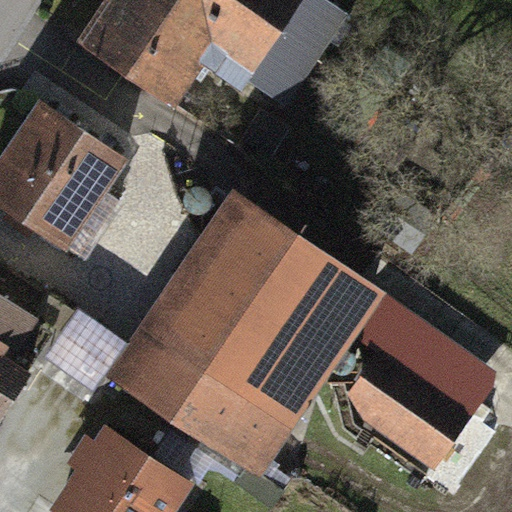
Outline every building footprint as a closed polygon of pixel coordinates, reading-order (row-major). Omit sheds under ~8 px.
[(300,0),(110,0),(77,51),(177,116),(205,73),(238,95),(300,0)] [(125,167),(39,110),(0,168),(0,211),(66,255),(125,167)] [(379,298),(228,201),(110,383),(260,480),(379,298)] [(0,420),(53,332),(0,300),(0,420)] [(479,410),(385,348),(345,408),(439,470),(479,410)] [(178,511),(193,490),(102,432),(50,511),(178,511)]
